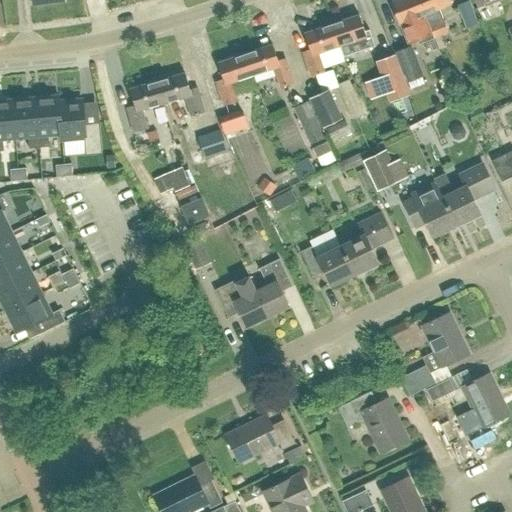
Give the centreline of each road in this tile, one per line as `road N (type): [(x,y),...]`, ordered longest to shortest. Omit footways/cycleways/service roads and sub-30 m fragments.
road 1 (residential): [(32,479),(484,260)]
road 2 (residential): [(0,363),(135,294),(137,270),(94,187)]
road 3 (residential): [(0,52),(118,35),(234,0)]
